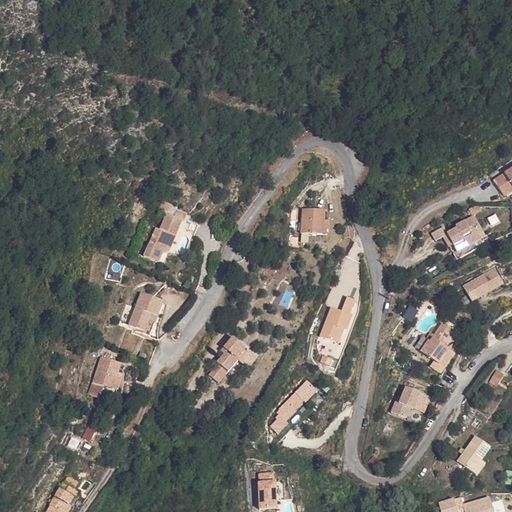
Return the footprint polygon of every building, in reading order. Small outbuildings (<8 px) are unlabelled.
[(511,189),(511,173),(508,167),(481,186),(491,201),(502,194),(503,196),(511,189)] [(177,216),(167,211),(164,218),(174,223),(177,216)] [(314,231),(309,229),(312,217),(292,212),(287,235),(311,241),(314,231)] [(442,228),(444,231),(433,237),(430,231),(418,237),(423,245),(434,239),(443,256),(455,249),(454,247),(471,238),(460,218),(442,228)] [(181,222),(178,228),(185,232),(187,233),(190,227),(181,222)] [(180,242),(185,232),(178,228),(169,224),(161,239),(158,237),(148,255),(143,264),(158,272),(164,261),(169,264),(177,247),(174,246),(177,240),(180,242)] [(143,264),(148,255),(143,252),(138,262),(143,264)] [(492,287),(482,272),(451,291),(460,306),(492,287)] [(150,303),(130,296),(118,330),(132,334),(137,317),(144,320),(150,303)] [(327,313),(314,343),(329,349),(335,334),(338,335),(342,336),(347,321),(345,320),(350,306),(343,303),(338,317),(327,313)] [(144,320),(137,317),(132,334),(131,337),(138,339),(144,320)] [(422,344),(419,342),(411,353),(423,362),(429,368),(441,352),(433,346),(437,341),(444,348),(451,338),(435,326),(422,344)] [(329,349),(332,351),(338,335),(335,334),(329,349)] [(226,337),(219,349),(223,352),(220,357),(215,366),(217,368),(210,381),(219,387),(236,359),(246,365),(253,354),(226,337)] [(419,368),(431,377),(447,357),(441,352),(429,368),(423,362),(419,368)] [(94,364),(88,390),(100,393),(106,395),(109,379),(111,369),(94,364)] [(507,394),(511,392),(511,369),(500,374),(507,394)] [(492,379),(485,374),(477,386),(485,391),(492,379)] [(109,379),(106,395),(112,396),(115,381),(109,379)] [(309,395),(298,385),(271,416),(272,417),(269,419),(278,428),(288,417),(287,416),(294,409),(293,408),(295,406),(297,409),(309,395)] [(100,393),(88,390),(85,402),(97,405),(100,393)] [(374,420),(390,427),(396,411),(399,412),(405,396),(392,390),(384,406),(383,410),(379,408),(374,420)] [(399,412),(407,416),(414,400),(405,396),(399,412)] [(86,427),(83,439),(90,441),(94,429),(86,427)] [(454,455),(450,461),(445,467),(461,479),(470,467),(480,454),(464,442),(454,455)] [(470,467),(461,479),(465,482),(475,471),(470,467)] [(275,471),(256,473),(259,509),(277,508),(275,471)] [(56,511),(68,494),(66,492),(70,487),(58,479),(38,511),(56,511)] [(67,511),(82,493),(70,487),(66,492),(68,494),(56,511),(67,511)] [(462,495),(438,502),(440,511),(493,511),(489,495),(464,502),(462,495)]
